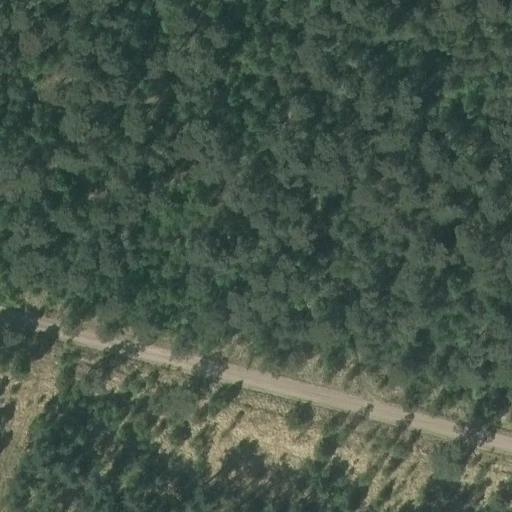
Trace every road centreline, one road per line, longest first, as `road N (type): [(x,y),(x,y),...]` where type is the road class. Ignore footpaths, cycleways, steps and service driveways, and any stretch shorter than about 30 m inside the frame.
road 1 (track): [(0,315),(370,409)]
road 2 (track): [(370,409),(511,441)]
